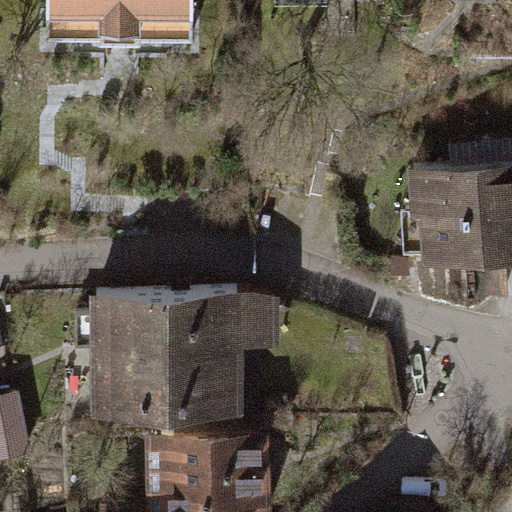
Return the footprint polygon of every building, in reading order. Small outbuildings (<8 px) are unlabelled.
[(54,0),(54,46),(197,45),(196,0),(54,0)] [(426,199),(431,249),(511,241),(511,125),(452,131),(454,156),(409,160),(413,200),(426,199)] [(483,260),(485,290),(507,289),(505,259),(483,260)] [(253,287),(98,288),(99,307),(75,307),(75,338),(98,338),(98,404),(239,403),(239,322),(253,322),(253,287)] [(20,393),(0,396),(0,455),(30,450),(20,393)] [(264,425),(264,435),(295,434),(295,415),(264,415),(264,425)] [(264,425),(163,428),(164,505),(105,507),(104,511),(265,511),(264,435),(264,425)] [(441,511),(442,494),(390,492),(389,511),(441,511)]
